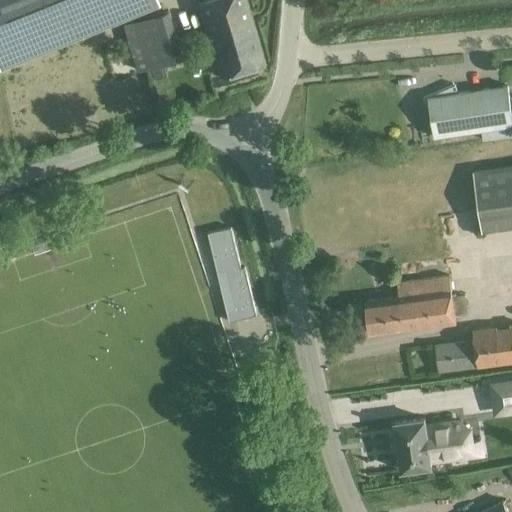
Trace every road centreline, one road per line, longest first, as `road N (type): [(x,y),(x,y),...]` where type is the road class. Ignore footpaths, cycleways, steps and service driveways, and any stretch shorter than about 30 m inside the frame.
road 1 (tertiary): [(355,511),(323,435),(267,190),(257,166),(235,148)]
road 2 (unclassified): [(0,187),(149,134),(214,134),(235,148)]
road 3 (residential): [(511,37),(285,59)]
